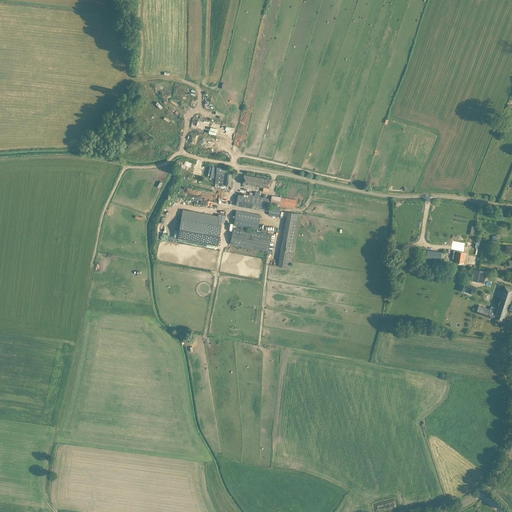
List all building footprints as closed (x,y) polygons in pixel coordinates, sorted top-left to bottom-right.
[(195,135),(193,144),(215,148),(216,139),(195,135)] [(216,167),(215,184),(230,186),(230,187),(232,187),(233,181),(231,181),(232,173),(232,169),(224,168),(216,167)] [(242,179),(241,183),(257,186),(258,177),(257,177),(243,175),(242,179)] [(258,177),(257,186),(264,187),(263,191),(268,192),(269,188),(271,179),(258,177)] [(247,196),(238,194),(236,205),(269,211),(271,199),(265,198),(263,197),(248,194),(247,196)] [(295,208),(295,205),(296,200),(272,196),(271,201),(270,204),(295,208)] [(279,216),(280,209),(270,207),(269,215),(279,216)] [(258,230),(261,215),(236,210),(233,225),(241,227),(241,228),(233,227),(229,244),(268,251),(272,234),(247,229),(247,228),(258,230)] [(291,268),(293,253),(300,214),(287,212),(278,266),(291,268)] [(218,216),(216,224),(221,224),(222,222),(224,222),(226,215),(218,214),(218,216)] [(217,246),(221,224),(216,224),(181,217),(177,238),(217,246)] [(453,242),(452,250),(454,251),(453,259),(456,259),(455,262),(463,263),(465,252),(463,252),(464,244),(453,242)] [(392,248),(391,254),(402,256),(403,250),(392,248)] [(441,261),(442,252),(435,251),(434,258),(426,257),(426,259),(441,261)] [(473,268),(471,280),(484,282),(486,271),(473,268)] [(461,286),(459,288),(464,291),(466,287),(469,289),(468,291),(473,293),(474,292),(476,287),(463,281),(461,286)] [(504,321),(511,294),(511,288),(504,286),(497,308),(491,306),(490,309),(478,305),(476,313),(504,321)]
